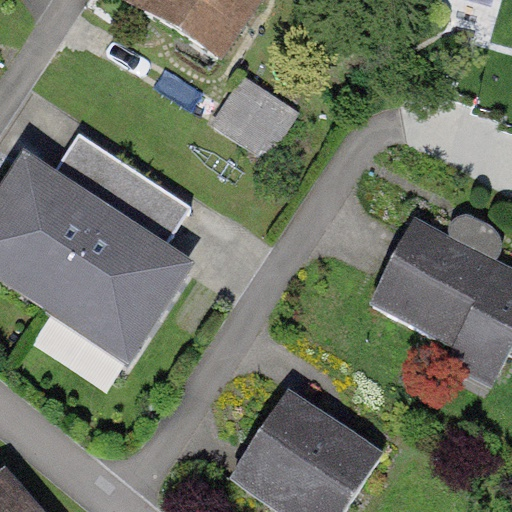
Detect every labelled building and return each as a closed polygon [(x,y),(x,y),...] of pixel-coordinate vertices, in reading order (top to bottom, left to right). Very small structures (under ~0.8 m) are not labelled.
[(277,0),(134,0),(127,13),(233,75),(277,0)] [(279,162),(306,115),(243,79),(216,126),(279,162)] [(53,184),(26,166),(0,206),(0,282),(130,367),(192,274),(163,255),(191,212),(81,141),(53,184)] [(511,376),(511,272),(418,228),(377,313),(511,376)] [(356,511),(389,455),(293,402),(243,491),(281,511),(356,511)] [(0,511),(32,511),(4,480),(0,484),(0,511)]
